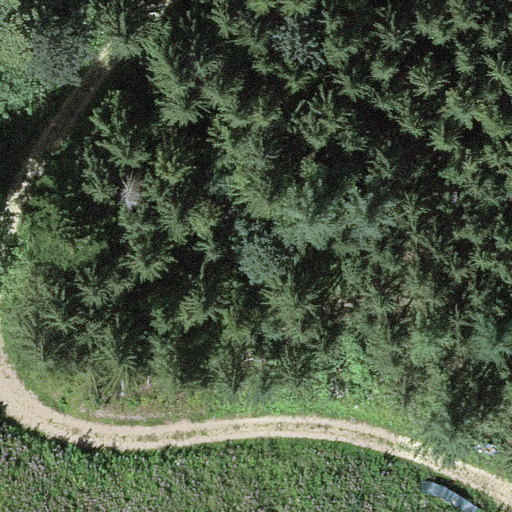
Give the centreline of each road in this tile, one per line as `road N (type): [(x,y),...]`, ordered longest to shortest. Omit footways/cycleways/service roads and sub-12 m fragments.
road 1 (track): [(0,371),(29,412),(73,435),(127,438),(278,420),(369,426),(511,481)]
road 2 (track): [(145,0),(42,146),(0,245)]
